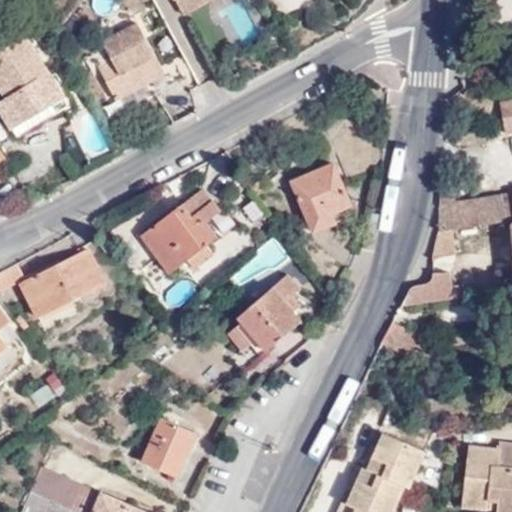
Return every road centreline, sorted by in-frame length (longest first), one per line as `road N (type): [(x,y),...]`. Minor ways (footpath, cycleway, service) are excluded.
road 1 (tertiary): [(431,29),(398,252),(281,511)]
road 2 (residential): [(0,244),(381,34),(431,29)]
